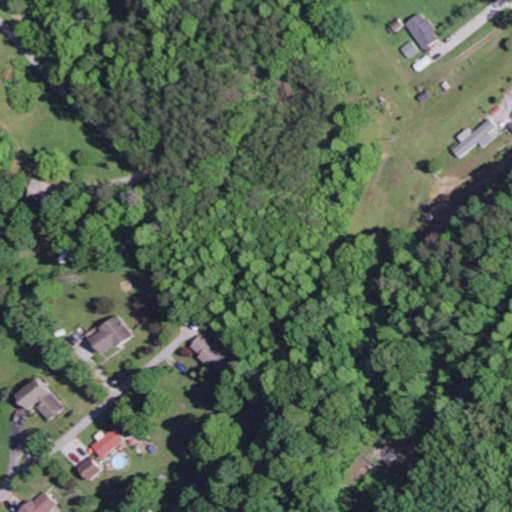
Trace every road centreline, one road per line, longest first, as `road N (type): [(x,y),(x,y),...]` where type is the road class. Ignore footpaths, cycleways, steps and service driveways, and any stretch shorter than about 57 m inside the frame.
road 1 (residential): [(180,341),(0,498)]
road 2 (residential): [(0,17),(155,176)]
road 3 (residential): [(241,511),(353,437)]
